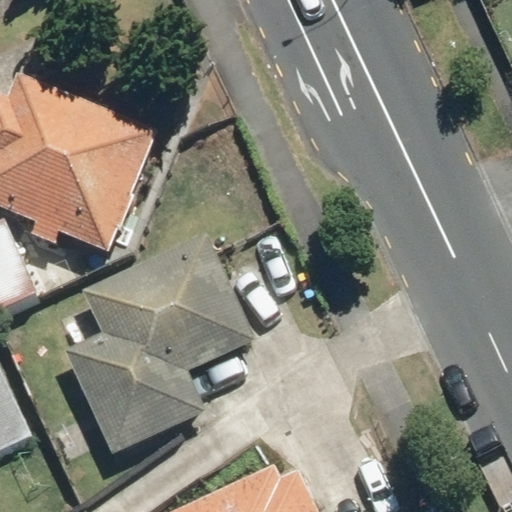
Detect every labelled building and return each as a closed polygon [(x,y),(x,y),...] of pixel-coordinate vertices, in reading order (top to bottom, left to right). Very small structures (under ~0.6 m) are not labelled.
[(0,213),(41,230),(36,242),(58,250),(63,238),(113,258),(161,138),(20,82),(11,106),(0,101),(0,213)] [(6,228),(0,230),(0,320),(1,323),(42,305),(6,228)] [(212,241),(87,298),(106,339),(66,357),(115,464),(211,420),(192,379),(261,348),(212,241)] [(2,368),(0,368),(0,461),(37,444),(2,368)] [(279,474),(195,511),(318,511),(302,478),(285,486),(279,474)]
